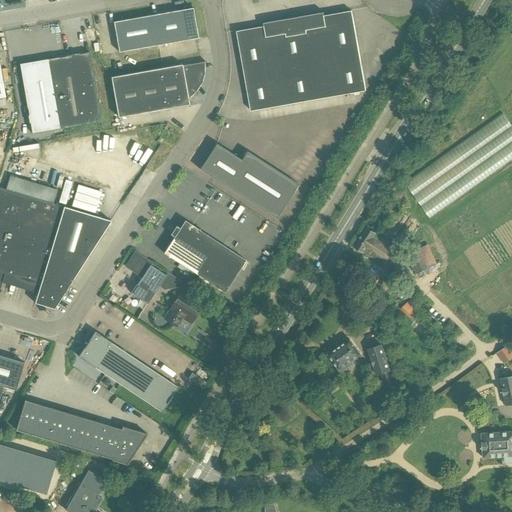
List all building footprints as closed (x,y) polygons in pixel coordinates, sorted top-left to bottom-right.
[(152,15),(114,22),(119,52),(159,45),(198,38),(196,26),(193,8),(187,9),(178,10),(152,15)] [(264,26),(237,31),(251,110),(366,90),(352,11),(324,15),(323,12),(263,23),(264,26)] [(61,128),(100,121),(89,52),(65,56),(65,57),(65,62),(66,66),(60,67),(62,77),(54,78),(55,86),(61,128)] [(65,56),(20,64),(31,133),(61,128),(55,86),(54,78),(62,77),(60,67),(66,66),(65,62),(65,57),(65,56)] [(182,64),(111,77),(118,117),(188,105),(186,95),(196,91),(194,89),(200,80),(203,62),(182,65),(182,64)] [(271,132),(281,129),(278,123),(269,127),(271,132)] [(200,168),(276,217),(298,183),(247,150),(242,158),(216,142),(200,168)] [(310,158),(319,164),(329,150),(320,144),(310,158)] [(0,289),(5,273),(40,284),(35,303),(54,309),(111,220),(53,203),(57,190),(9,176),(5,189),(0,187),(0,289)] [(69,201),(75,179),(68,177),(62,199),(69,201)] [(145,183),(125,203),(132,209),(151,190),(145,183)] [(100,208),(104,189),(80,184),(76,204),(100,208)] [(242,211),(238,219),(250,225),(254,217),(242,211)] [(164,253),(180,263),(225,292),(246,260),(201,230),(185,220),(180,228),(176,225),(171,234),(174,236),(164,253)] [(354,247),(363,252),(384,265),(396,246),(366,228),(354,247)] [(115,241),(119,234),(113,230),(108,236),(115,241)] [(407,254),(416,273),(433,266),(424,246),(407,254)] [(165,275),(150,265),(152,263),(135,252),(127,263),(144,274),(137,285),(136,285),(132,291),(133,292),(132,293),(147,304),(159,286),(165,275)] [(360,277),(372,284),(376,277),(365,270),(360,277)] [(430,270),(420,275),(423,281),(433,276),(430,270)] [(167,272),(165,275),(159,286),(165,289),(173,276),(167,272)] [(398,294),(402,297),(402,298),(404,296),(405,295),(410,289),(412,286),(408,282),(398,294)] [(178,296),(163,319),(173,326),(178,329),(184,320),(190,324),(198,311),(188,304),(188,303),(178,296)] [(78,357),(94,367),(160,411),(161,412),(178,387),(177,386),(176,386),(111,343),(111,342),(95,331),(78,357)] [(349,339),(328,354),(340,371),(352,363),(350,360),(359,354),(349,339)] [(376,375),(381,373),(390,370),(382,345),(380,345),(370,349),(368,349),(376,375)] [(511,353),(507,346),(497,353),(504,363),(511,357),(511,353)] [(0,396),(3,386),(16,390),(24,362),(0,355),(0,396)] [(390,370),(381,373),(386,388),(395,385),(390,370)] [(511,403),(511,376),(501,379),(506,405),(511,403)] [(16,430),(29,434),(38,404),(27,401),(25,400),(16,430)] [(29,434),(43,438),(52,408),(41,405),(40,405),(38,404),(29,434)] [(43,438),(57,442),(66,413),(52,408),(43,438)] [(57,442),(71,446),(80,417),(66,413),(57,442)] [(71,446),(85,450),(94,421),(80,417),(71,446)] [(85,450),(98,455),(107,425),(94,421),(85,450)] [(98,455),(112,459),(121,429),(107,425),(98,455)] [(122,426),(121,429),(112,459),(112,460),(122,463),(127,464),(147,434),(122,426)] [(511,431),(481,433),(483,458),(511,455),(511,431)] [(0,443),(0,480),(46,494),(56,460),(0,443)] [(66,510),(69,511),(97,511),(95,511),(102,499),(97,496),(106,481),(88,471),(66,510)]
